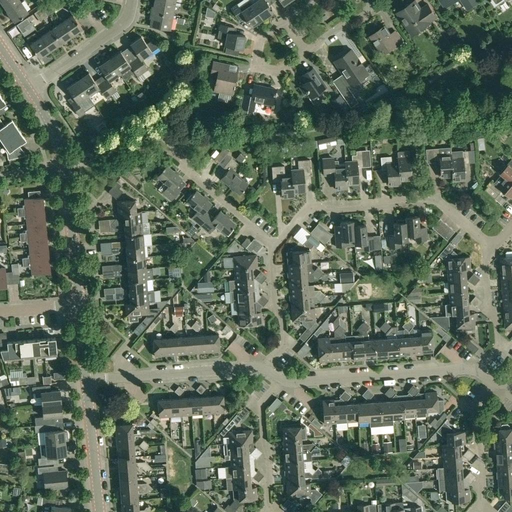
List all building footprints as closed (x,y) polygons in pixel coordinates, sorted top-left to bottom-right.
[(0,0),(7,11),(21,2),(19,0),(0,0)] [(152,6),(150,12),(173,16),(175,3),(161,0),(154,0),(153,6),(152,6)] [(248,0),(252,4),(262,19),(273,12),(269,6),(274,2),(272,0),(248,0)] [(397,13),(412,35),(430,22),(430,21),(437,17),(427,3),(421,7),(416,0),(397,13)] [(439,0),(445,8),(456,0),(439,0)] [(461,0),(468,10),(480,2),(478,0),(461,0)] [(21,2),(7,11),(14,22),(28,12),(21,2)] [(231,11),(229,13),(232,18),(235,16),(239,22),(246,18),(252,26),(262,19),(252,4),(247,7),(243,2),(238,6),(237,4),(230,9),(231,11)] [(42,8),(38,10),(43,19),(47,16),(42,8)] [(38,10),(34,13),(40,21),(43,19),(38,10)] [(107,22),(112,19),(107,12),(102,15),(107,22)] [(173,16),(150,12),(149,19),(151,19),(149,27),(150,27),(170,30),(173,16)] [(72,15),(62,22),(71,36),(82,29),(72,15)] [(26,18),(16,25),(22,33),(26,30),(24,27),(30,23),(29,22),(26,18)] [(217,26),(218,19),(209,18),(208,25),(217,26)] [(62,22),(51,30),(61,43),(71,36),(62,22)] [(220,24),(218,38),(226,40),(224,45),(226,46),(225,52),(238,54),(239,48),(242,49),(244,40),(245,36),(235,34),(236,27),(220,24)] [(370,37),(382,54),(402,41),(402,40),(395,31),(391,34),(385,26),(370,37)] [(51,30),(40,37),(50,51),(61,43),(51,30)] [(50,51),(40,37),(30,44),(39,58),(50,51)] [(131,46),(126,49),(142,73),(146,78),(151,75),(147,69),(148,69),(141,59),(152,52),(151,52),(158,47),(152,39),(146,44),(141,37),(130,44),(131,46)] [(413,51),(419,62),(429,56),(423,45),(413,51)] [(120,51),(109,58),(120,74),(130,67),(137,76),(142,73),(126,49),(121,53),(120,51)] [(342,75),(332,82),(350,108),(358,103),(348,88),(368,74),(352,49),(333,61),(342,75)] [(109,58),(99,66),(107,78),(102,82),(111,95),(116,91),(109,81),(120,74),(109,58)] [(213,61),(210,73),(217,74),(213,91),(232,95),(238,66),(213,61)] [(299,87),(304,93),(306,91),(310,97),(326,87),(313,68),(301,76),(306,83),(299,87)] [(88,73),(78,80),(88,96),(99,88),(106,98),(111,95),(102,82),(97,85),(88,73)] [(67,88),(76,100),(71,104),(79,115),(94,104),(88,96),(78,80),(67,88)] [(244,94),(240,113),(247,114),(248,110),(254,111),(255,102),(272,105),(275,89),(254,84),(251,96),(244,94)] [(145,97),(144,97),(141,92),(136,96),(139,101),(145,97)] [(339,96),(331,101),(340,114),(348,109),(339,96)] [(0,143),(18,130),(11,120),(3,125),(0,120),(0,143)] [(18,130),(0,143),(0,145),(5,153),(7,160),(25,155),(18,145),(24,140),(18,130)] [(334,137),(317,141),(318,145),(325,144),(335,141),(334,137)] [(450,147),(433,149),(434,161),(439,161),(440,176),(452,175),(452,179),(450,152),(450,147)] [(224,148),(214,160),(227,171),(221,179),(239,194),(247,184),(233,171),(239,165),(226,154),(228,152),(224,148)] [(358,182),(357,167),(363,167),(361,150),(355,151),(356,154),(351,155),(352,163),(345,163),(346,171),(347,183),(358,182)] [(414,150),(397,152),(398,159),(399,179),(411,178),(410,163),(415,163),(414,150)] [(468,150),(450,152),(452,179),(464,178),(463,163),(469,163),(468,150)] [(236,159),(240,163),(244,159),(240,155),(236,159)] [(381,170),(387,169),(388,184),(400,183),(399,179),(398,159),(397,159),(397,163),(391,164),(391,156),(380,157),(381,170)] [(333,158),(322,159),(323,176),(331,175),(332,178),(333,180),(334,179),(335,188),(347,187),(346,171),(345,163),(344,163),(344,167),(338,168),(338,160),(333,160),(333,158)] [(291,171),(292,176),(293,195),(293,191),(304,190),(303,175),(310,175),(309,159),(298,160),(299,171),(291,171)] [(511,159),(500,172),(502,174),(511,182),(511,159)] [(166,166),(157,176),(164,182),(159,189),(171,200),(173,198),(175,200),(179,195),(177,193),(179,191),(174,187),(181,179),(166,166)] [(292,176),(285,176),(284,166),(271,167),(273,182),(280,181),(281,196),(293,195),(292,176)] [(493,180),(489,185),(499,194),(502,189),(511,197),(511,182),(502,174),(495,182),(493,180)] [(108,192),(116,199),(123,191),(119,188),(121,186),(116,182),(108,191),(109,192),(108,192)] [(22,207),(16,208),(17,212),(43,210),(42,197),(40,197),(40,191),(28,192),(28,198),(24,199),(24,204),(22,205),(22,207)] [(191,217),(201,225),(208,216),(204,212),(211,204),(195,191),(187,201),(197,210),(191,217)] [(117,202),(118,213),(141,211),(136,211),(135,200),(117,202)] [(171,218),(178,212),(173,205),(165,212),(171,218)] [(25,218),(26,224),(45,222),(43,210),(17,212),(17,217),(22,216),(23,219),(25,218)] [(141,211),(118,213),(118,214),(123,213),(124,224),(142,223),(141,211)] [(208,216),(201,225),(210,233),(215,226),(226,235),(234,224),(219,211),(213,219),(208,216)] [(418,216),(405,217),(407,235),(415,234),(415,241),(426,240),(425,227),(419,228),(418,216)] [(407,235),(405,217),(405,222),(393,223),(394,234),(388,235),(389,248),(400,247),(399,240),(407,240),(407,235)] [(432,227),(437,232),(445,222),(440,218),(439,219),(432,227)] [(116,219),(110,225),(113,228),(119,222),(116,219)] [(354,244),(353,226),(353,221),(340,222),(341,234),(335,234),(336,247),(346,246),(346,240),(354,239),(354,244)] [(19,233),(19,237),(46,235),(45,222),(26,224),(26,229),(24,230),(24,232),(19,233)] [(113,228),(110,225),(111,231),(117,231),(118,229),(124,229),(125,235),(142,234),(142,223),(124,224),(122,224),(119,222),(113,228)] [(267,232),(273,228),(268,222),(262,226),(267,232)] [(442,236),(450,227),(445,222),(437,232),(442,236)] [(353,226),(354,244),(363,243),(363,250),(374,249),(373,236),(366,237),(365,225),(353,226)] [(320,227),(314,235),(321,241),(327,233),(321,228),(320,227)] [(442,236),(447,240),(455,231),(450,227),(442,236)] [(125,235),(125,247),(143,245),(142,234),(125,235)] [(27,243),(28,249),(47,247),(46,235),(19,237),(19,242),(25,241),(25,243),(27,243)] [(310,235),(303,243),(308,247),(311,243),(315,247),(319,242),(310,235)] [(241,243),(241,244),(246,248),(251,242),(246,237),(241,243)] [(251,242),(246,248),(250,252),(252,250),(256,253),(262,245),(255,239),(254,239),(253,239),(251,242)] [(447,269),(447,270),(465,269),(470,268),(469,256),(460,257),(451,249),(454,246),(449,242),(438,255),(443,259),(444,258),(446,261),(447,269)] [(112,248),(111,248),(111,254),(118,253),(124,247),(121,244),(115,251),(112,248)] [(125,247),(126,258),(144,257),(143,245),(125,247)] [(21,258),(21,262),(48,260),(47,247),(28,249),(28,254),(26,254),(27,257),(21,258)] [(506,257),(500,257),(501,269),(511,267),(511,250),(507,251),(506,253),(506,257)] [(292,252),(287,252),(288,264),(311,262),(310,251),(292,252)] [(233,257),(234,268),(257,266),(256,255),(233,257)] [(127,265),(127,270),(145,268),(144,257),(126,258),(127,265)] [(48,260),(21,262),(22,267),(27,266),(28,269),(30,268),(31,275),(49,273),(48,260)] [(310,262),(288,264),(289,275),(306,274),(311,274),(314,276),(320,270),(317,267),(314,271),(311,268),(311,263),(310,262)] [(119,264),(112,265),(113,271),(114,271),(117,273),(122,267),(125,270),(127,270),(127,265),(120,265),(119,264)] [(257,266),(234,268),(235,279),(253,278),(252,267),(257,267),(257,266)] [(114,271),(113,271),(113,277),(120,276),(125,270),(122,267),(117,273),(114,271)] [(511,267),(501,269),(502,279),(511,278),(511,267)] [(0,287),(7,287),(7,284),(19,283),(18,271),(5,273),(5,268),(0,268),(0,287)] [(152,268),(145,268),(127,270),(128,281),(146,279),(152,279),(152,268)] [(180,268),(172,268),(173,277),(181,276),(180,268)] [(447,270),(448,281),(466,280),(465,269),(447,270)] [(320,270),(314,276),(318,279),(323,273),(320,270)] [(260,272),(255,278),(258,281),(263,275),(260,272)] [(352,273),(339,274),(340,283),(353,282),(352,273)] [(473,273),(467,279),(471,283),(477,277),(473,273)] [(289,275),(289,287),(307,285),(306,274),(289,275)] [(263,275),(258,281),(261,283),(266,277),(263,275)] [(253,278),(235,279),(228,280),(229,291),(236,291),(253,289),(253,278)] [(511,278),(502,279),(503,290),(511,289),(511,278)] [(128,281),(129,292),(147,291),(146,279),(128,281)] [(448,281),(448,292),(467,291),(466,280),(448,281)] [(354,283),(341,284),(342,292),(346,292),(354,283)] [(313,285),(307,285),(289,287),(290,298),(308,297),(313,296),(317,299),(322,293),(319,290),(314,291),(313,285)] [(121,287),(114,288),(115,294),(118,296),(124,290),(121,287)] [(407,296),(420,296),(422,296),(422,287),(414,288),(407,296)] [(236,291),(237,302),(254,301),(253,289),(236,291)] [(511,289),(503,290),(503,301),(511,300),(511,289)] [(115,294),(115,299),(122,299),(127,292),(124,290),(118,296),(115,294)] [(147,291),(129,292),(130,303),(125,304),(148,302),(147,291)] [(448,292),(449,303),(467,302),(467,291),(448,292)] [(308,297),(290,298),(291,309),(309,308),(314,307),(313,302),(320,302),(325,295),(322,293),(317,299),(313,296),(308,297)] [(262,295),(256,301),(260,304),(265,298),(262,295)] [(475,296),(469,302),(473,305),(478,299),(475,296)] [(265,298),(260,304),(263,306),(268,300),(265,298)] [(478,299),(473,305),(476,308),(481,301),(478,299)] [(511,300),(503,301),(504,311),(511,310),(511,300)] [(148,302),(125,304),(126,316),(146,314),(146,317),(140,323),(145,327),(167,301),(157,302),(157,309),(148,309),(148,302)] [(254,301),(237,302),(237,314),(243,313),(260,312),(255,312),(254,301)] [(449,303),(450,314),(468,313),(467,302),(449,303)] [(309,308),(291,309),(292,321),(302,320),(302,324),(308,329),(311,332),(318,324),(315,321),(315,319),(314,307),(309,308)] [(428,319),(419,311),(419,319),(428,319)] [(243,313),(237,314),(238,326),(261,323),(260,312),(243,313)] [(468,313),(450,314),(450,315),(455,315),(456,326),(474,325),(473,313),(472,313),(468,313)] [(211,323),(216,319),(213,314),(208,318),(211,323)] [(446,331),(449,328),(448,315),(429,317),(438,325),(446,331)] [(226,322),(234,329),(236,326),(228,319),(226,322)] [(408,320),(405,323),(411,328),(414,325),(408,320)] [(385,322),(382,325),(388,330),(391,327),(385,322)] [(405,323),(404,323),(402,326),(405,328),(408,331),(411,328),(405,323)] [(313,334),(316,336),(323,328),(320,325),(313,334)] [(339,325),(337,328),(343,333),(345,330),(339,325)] [(382,325),(379,328),(386,333),(388,330),(382,325)] [(360,326),(357,330),(363,335),(366,332),(365,332),(360,326)] [(434,329),(442,336),(445,333),(437,326),(434,329)] [(334,337),(329,338),(331,361),(342,360),(341,342),(340,337),(343,334),(343,333),(337,328),(334,332),(334,337)] [(410,354),(408,331),(405,328),(403,330),(403,337),(398,337),(399,355),(410,354)] [(411,328),(408,331),(410,354),(422,353),(422,348),(420,330),(419,330),(419,335),(414,336),(414,330),(411,328)] [(420,330),(422,348),(432,347),(431,329),(420,330)] [(363,335),(364,340),(365,358),(376,357),(375,339),(368,339),(367,333),(366,332),(363,335)] [(5,333),(0,333),(0,349),(4,361),(20,360),(18,341),(6,342),(5,333)] [(218,334),(207,335),(208,352),(219,351),(218,334)] [(343,334),(340,337),(341,342),(342,360),(353,359),(352,336),(345,337),(345,335),(343,334)] [(207,335),(196,336),(197,353),(208,352),(207,335)] [(363,335),(352,336),(353,359),(365,358),(364,340),(363,335)] [(196,336),(185,337),(187,354),(197,353),(196,336)] [(54,338),(41,339),(43,357),(56,356),(55,348),(63,347),(62,337),(54,338)] [(185,337),(175,338),(176,354),(187,354),(185,337)] [(398,337),(386,338),(388,356),(399,355),(398,337)] [(165,355),(164,338),(153,339),(154,356),(165,355)] [(175,338),(164,338),(165,355),(176,354),(175,338)] [(331,361),(329,338),(317,339),(319,361),(331,361)] [(388,356),(386,338),(375,339),(376,357),(388,356)] [(461,343),(465,346),(467,343),(469,341),(465,338),(461,343)] [(41,339),(30,340),(31,358),(43,357),(41,339)] [(31,358),(30,340),(18,341),(20,360),(31,358)] [(12,379),(10,379),(11,385),(19,384),(19,377),(21,377),(22,377),(22,373),(18,373),(18,374),(12,375),(12,379)] [(412,385),(410,388),(416,394),(413,397),(414,399),(415,416),(426,416),(426,410),(425,392),(419,393),(418,392),(419,390),(412,385)] [(35,397),(40,397),(41,404),(61,403),(59,390),(45,392),(45,386),(31,387),(32,393),(35,393),(35,397)] [(390,387),(387,389),(394,395),(396,392),(390,387)] [(367,388),(364,392),(371,397),(373,394),(367,388)] [(410,388),(407,391),(413,397),(416,394),(410,388)] [(387,389),(384,393),(391,399),(394,395),(387,389)] [(344,390),(342,393),(348,399),(351,396),(344,390)] [(364,392),(362,395),(368,400),(371,397),(364,392)] [(436,392),(425,392),(426,410),(437,410),(437,413),(439,414),(443,409),(443,400),(436,401),(436,392)] [(339,399),(334,400),(336,422),(347,422),(345,403),(345,402),(348,399),(342,393),(339,397),(340,398),(339,399)] [(223,395),(212,396),(213,413),(224,412),(223,395)] [(212,396),(201,397),(202,414),(213,413),(212,396)] [(201,397),(190,398),(191,415),(202,414),(201,397)] [(190,398),(179,399),(181,415),(191,415),(190,398)] [(170,416),(168,399),(158,400),(159,417),(170,416)] [(169,399),(170,416),(181,415),(179,399),(169,399)] [(404,417),(403,399),(391,400),(392,418),(404,417)] [(414,399),(403,399),(404,417),(415,416),(414,399)] [(334,400),(322,400),(324,423),(335,422),(336,422),(334,400)] [(391,400),(380,401),(382,426),(393,425),(392,418),(391,400)] [(380,401),(368,402),(369,420),(370,427),(382,426),(380,401)] [(281,402),(276,407),(282,412),(286,407),(281,402)] [(368,402),(357,403),(358,421),(369,420),(368,402)] [(42,417),(35,418),(35,425),(49,424),(50,424),(54,424),(53,416),(62,415),(61,403),(41,404),(42,417)] [(358,421),(357,403),(345,403),(347,422),(358,421)] [(112,409),(116,413),(121,408),(118,404),(112,409)] [(311,421),(319,427),(321,425),(314,418),(311,421)] [(439,418),(432,426),(435,429),(442,421),(439,418)] [(225,427),(228,430),(235,422),(232,420),(225,427)] [(444,422),(436,431),(444,437),(446,437),(447,444),(442,444),(442,445),(460,444),(465,443),(464,432),(456,432),(444,422)] [(307,426),(315,432),(317,429),(310,423),(307,426)] [(35,426),(34,426),(35,433),(44,432),(45,445),(64,443),(63,430),(54,431),(54,424),(50,424),(49,424),(35,425),(35,426)] [(115,425),(116,436),(133,435),(132,424),(115,425)] [(287,428),(288,439),(283,439),(283,440),(301,438),(306,438),(305,426),(287,428)] [(511,428),(500,429),(500,440),(495,440),(495,441),(511,440),(511,428)] [(228,432),(229,444),(247,443),(247,442),(252,442),(251,430),(228,432)] [(116,436),(117,447),(133,446),(133,435),(116,436)] [(301,439),(283,440),(284,451),(302,450),(307,450),(311,452),(316,446),(312,444),(301,445),(301,439)] [(511,440),(495,441),(496,453),(511,451),(511,440)] [(46,457),(37,458),(38,465),(58,463),(58,456),(66,455),(64,443),(45,445),(46,457)] [(229,444),(223,444),(224,456),(248,454),(247,443),(229,444)] [(390,443),(383,443),(383,452),(391,451),(390,443)] [(442,445),(442,456),(460,455),(460,444),(442,445)] [(117,447),(118,458),(134,456),(133,446),(117,447)] [(302,450),(284,451),(285,463),(311,461),(311,455),(320,455),(319,448),(316,446),(311,452),(307,450),(302,450)] [(256,447),(250,454),(253,456),(259,450),(256,447)] [(195,458),(195,452),(194,449),(185,449),(185,451),(195,459),(195,458)] [(334,456),(340,461),(346,454),(340,449),(334,456)] [(468,449),(462,455),(465,458),(465,457),(471,451),(468,449)] [(253,456),(255,457),(256,459),(262,453),(259,450),(253,456)] [(471,451),(465,457),(469,460),(474,454),(471,451)] [(511,451),(496,453),(497,464),(511,463),(511,451)] [(248,454),(224,456),(224,459),(230,459),(231,467),(254,465),(253,459),(255,457),(253,456),(250,453),(248,454)] [(340,461),(339,462),(345,467),(352,459),(351,458),(346,454),(340,461)] [(460,455),(442,456),(443,468),(461,467),(460,455)] [(119,468),(135,467),(141,467),(145,461),(135,462),(134,456),(118,458),(119,468)] [(311,461),(285,463),(285,474),(303,473),(309,473),(312,475),(316,471),(312,468),(311,461)] [(413,464),(409,464),(410,470),(421,469),(421,462),(413,462),(413,464)] [(511,463),(497,464),(498,475),(511,474),(511,463)] [(48,466),(36,468),(37,474),(43,473),(44,489),(67,487),(65,471),(58,471),(57,465),(48,466)] [(231,467),(225,467),(226,478),(250,476),(252,476),(255,479),(261,473),(257,470),(256,472),(254,470),(254,465),(231,467)] [(135,467),(119,468),(119,479),(136,478),(135,467)] [(443,468),(437,468),(438,480),(462,478),(461,467),(443,468)] [(205,469),(195,469),(196,478),(206,478),(205,469)] [(303,473),(285,474),(286,485),(309,483),(304,483),(304,478),(311,477),(311,479),(321,478),(320,471),(317,469),(316,471),(312,475),(309,473),(303,473)] [(470,471),(464,478),(467,481),(467,480),(473,475),(470,471)] [(261,473),(255,479),(258,482),(264,476),(261,473)] [(504,486),(511,485),(511,474),(498,475),(499,486),(504,486)] [(473,475),(467,480),(470,483),(476,476),(473,475)] [(250,476),(226,478),(227,490),(233,489),(251,488),(250,476)] [(136,478),(119,479),(120,490),(137,489),(137,488),(142,488),(145,490),(149,485),(146,483),(137,484),(136,478)] [(462,478),(438,480),(439,491),(445,491),(463,489),(462,478)] [(404,482),(416,493),(422,486),(422,481),(410,482),(404,482)] [(309,483),(286,485),(287,496),(309,495),(309,497),(315,502),(322,494),(316,490),(310,490),(309,483)] [(165,488),(160,488),(161,497),(168,497),(168,489),(165,488)] [(228,504),(224,509),(227,511),(236,511),(235,510),(240,505),(244,504),(243,500),(257,499),(256,488),(251,488),(233,489),(233,502),(230,506),(228,504)] [(120,490),(121,501),(138,499),(137,493),(137,489),(120,490)] [(463,489),(445,491),(446,501),(469,500),(468,489),(463,489)] [(42,497),(41,505),(43,505),(41,511),(69,511),(70,508),(61,507),(62,499),(42,497)] [(192,497),(187,504),(192,508),(197,502),(192,497)] [(121,501),(122,511),(139,510),(138,499),(121,501)] [(281,506),(287,511),(290,511),(298,504),(293,500),(291,502),(287,499),(281,506)] [(498,510),(499,511),(504,511),(510,505),(506,501),(498,510)] [(402,502),(384,503),(384,511),(403,511),(403,508),(402,502)]
